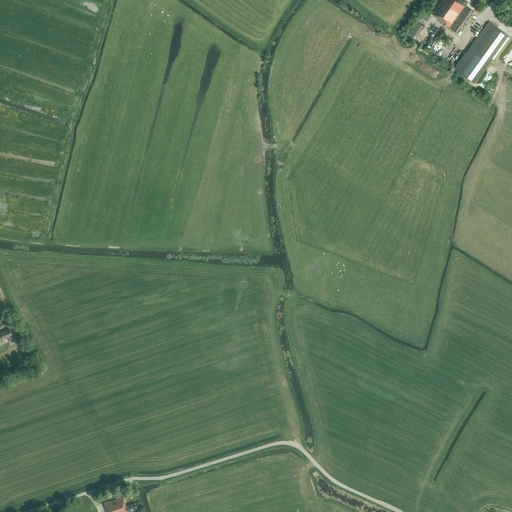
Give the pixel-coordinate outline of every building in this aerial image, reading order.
[(468,2),(465,0),(442,0),(432,14),(438,18),(438,19),(457,33),(473,11),(465,5),(468,2)] [(425,25),(431,17),(424,11),(417,20),(425,25)] [(415,39),(424,26),(416,21),(407,34),(415,39)] [(488,22),(455,68),(474,83),(508,37),(488,22)] [(451,61),(458,49),(456,48),(449,60),(451,61)] [(0,334),(0,339),(3,338),(3,339),(12,335),(9,329),(0,333),(1,334),(0,334)] [(126,506),(123,497),(104,503),(106,508),(105,508),(105,511),(127,511),(128,511),(137,509),(135,503),(126,506)]
